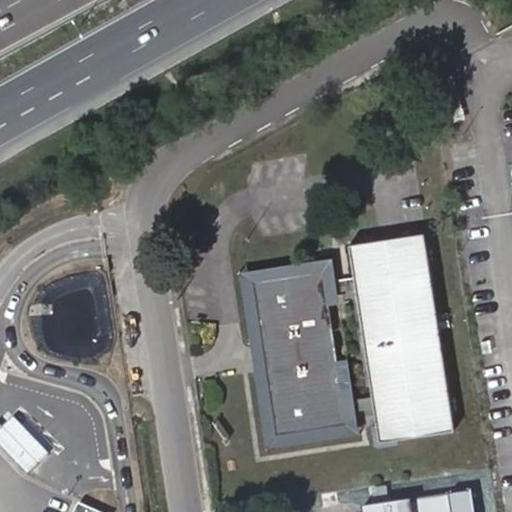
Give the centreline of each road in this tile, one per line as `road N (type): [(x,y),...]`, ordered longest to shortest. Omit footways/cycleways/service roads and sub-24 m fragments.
road 1 (residential): [(189,511),(151,253),(151,201),(160,178),(170,161),(476,6)]
road 2 (motorway): [(0,117),(211,0)]
